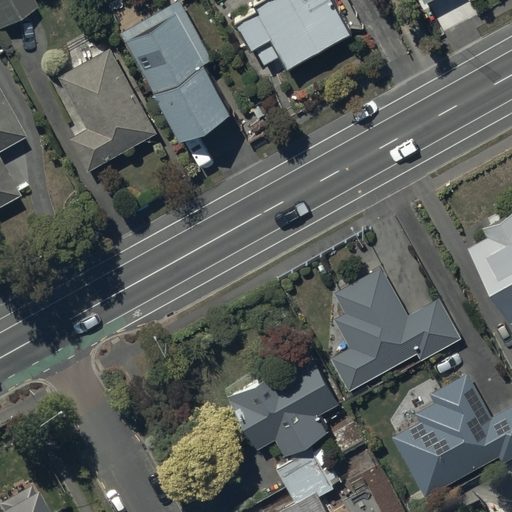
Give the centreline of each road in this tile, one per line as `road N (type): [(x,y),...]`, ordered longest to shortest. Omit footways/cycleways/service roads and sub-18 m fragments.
road 1 (tertiary): [(511,75),(51,330)]
road 2 (residential): [(151,511),(51,330)]
